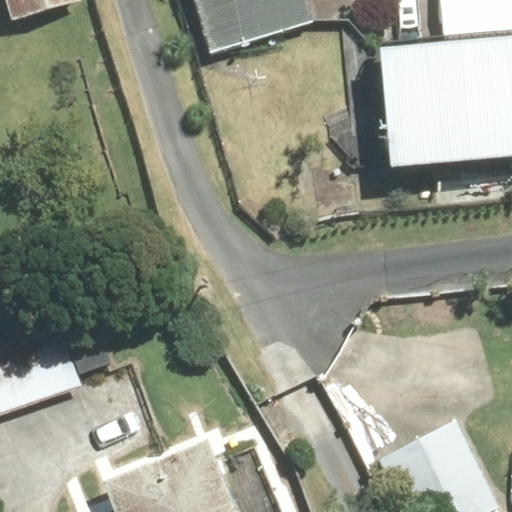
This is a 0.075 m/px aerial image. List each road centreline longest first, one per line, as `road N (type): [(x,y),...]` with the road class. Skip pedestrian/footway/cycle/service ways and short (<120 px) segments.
road 1 (unknown): [(200,318),(110,0)]
road 2 (unknown): [(200,318),(511,284)]
road 3 (unknown): [(284,511),(200,318)]
